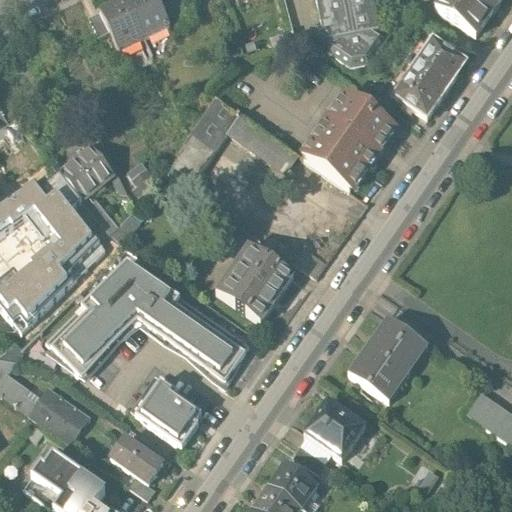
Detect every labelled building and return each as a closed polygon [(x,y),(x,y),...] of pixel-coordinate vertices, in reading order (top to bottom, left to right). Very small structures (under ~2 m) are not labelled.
[(134,0),(125,4),(143,44),(168,32),(159,13),(153,0),(134,0)] [(153,0),(159,13),(183,3),(181,0),(153,0)] [(320,39),(312,40),(313,47),(349,72),(368,69),(385,43),(378,37),(372,7),(388,3),(387,0),(314,0),(322,41),(320,39)] [(496,13),(504,0),(446,0),(435,16),(474,44),(496,13)] [(99,16),(109,36),(118,56),(143,44),(125,4),(119,7),(99,16)] [(109,36),(99,16),(87,22),(98,42),(109,36)] [(419,51),(412,61),(452,89),(465,71),(447,58),(428,45),(423,53),(419,51)] [(412,61),(399,80),(439,107),(444,101),(452,89),(412,61)] [(395,93),(389,101),(408,114),(426,126),(439,107),(399,80),(391,91),(395,93)] [(168,181),(188,195),(203,172),(225,141),(282,180),(296,160),(215,104),(189,140),(168,181)] [(302,164),(349,196),(365,173),(367,175),(383,152),(385,149),(382,147),(390,135),(348,104),(339,116),(335,113),(317,140),(318,141),(302,164)] [(0,121),(9,133),(14,142),(26,136),(3,108),(0,109),(0,121)] [(0,138),(9,133),(0,121),(0,138)] [(59,177),(81,205),(113,179),(91,152),(80,161),(77,157),(70,163),(73,167),(59,177)] [(0,209),(0,240),(27,222),(52,253),(0,293),(0,313),(21,337),(105,254),(78,221),(75,223),(69,215),(80,207),(57,179),(39,192),(35,186),(0,209)] [(293,283),(248,252),(215,300),(260,331),(276,308),(293,283)] [(244,358),(248,351),(127,267),(44,348),(78,382),(136,325),(225,387),(245,359),(244,358)] [(371,338),(361,352),(410,386),(430,358),(381,324),(371,338)] [(133,342),(117,356),(123,362),(138,349),(133,342)] [(393,411),(410,386),(361,352),(351,366),(344,377),(393,411)] [(0,388),(6,380),(14,367),(0,364),(0,388)] [(27,395),(6,380),(0,388),(0,400),(28,421),(35,426),(70,451),(89,424),(47,394),(46,396),(36,410),(23,401),(27,395)] [(198,424),(201,420),(175,402),(177,398),(160,387),(135,422),(181,455),(192,440),(198,431),(194,429),(198,424)] [(511,424),(484,405),(470,426),(511,454),(511,424)] [(346,473),(370,436),(341,417),(325,406),(300,444),(346,473)] [(163,472),(125,445),(110,466),(135,483),(148,492),(158,478),(163,472)] [(23,496),(45,511),(94,511),(105,497),(49,458),(23,496)] [(271,480),(262,495),(287,511),(314,511),(323,498),(279,469),(271,480)] [(148,492),(135,483),(128,493),(147,506),(154,496),(148,492)] [(252,510),(250,511),(287,511),(262,495),(252,510)]
